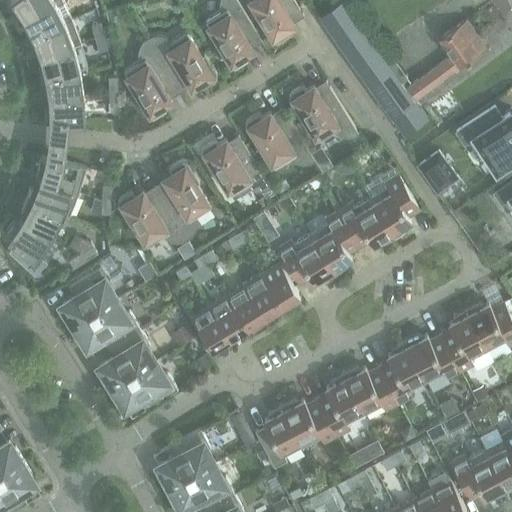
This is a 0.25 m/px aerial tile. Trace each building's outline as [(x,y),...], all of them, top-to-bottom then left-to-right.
[(50,0),(8,0),(20,15),(21,17),(50,0)] [(50,0),(21,17),(22,19),(29,36),(66,20),(72,18),(63,0),(50,0)] [(236,66),(237,65),(248,58),(245,53),(253,48),(248,40),(259,34),(238,0),(222,0),(222,4),(223,9),(206,19),(220,42),(217,44),(228,63),(229,63),(230,65),(232,66),(233,66),(234,66),(236,66)] [(276,40),(278,40),(290,33),(287,28),(295,23),(290,15),(301,8),(295,0),(251,0),(262,17),(259,19),(270,37),(271,38),(271,39),(272,40),(274,40),(275,40),(276,40)] [(344,0),(339,0),(320,14),(327,24),(395,120),(405,134),(428,117),(415,98),(406,87),(402,80),(408,75),(395,57),(388,62),(344,0)] [(117,8),(106,10),(108,20),(115,18),(118,14),(117,8)] [(453,54),(406,87),(415,98),(442,78),(446,82),(458,73),(456,68),(478,53),(471,43),(478,37),(465,19),(440,37),(453,54)] [(37,55),(75,43),(66,20),(29,36),(37,53),(37,55)] [(101,21),(92,23),(95,37),(105,35),(101,21)] [(217,72),(216,71),(205,52),(202,54),(187,30),(170,41),(167,38),(163,36),(158,36),(154,36),(149,38),(148,38),(182,92),(200,81),(203,86),(214,79),(215,78),(216,77),(217,75),(217,74),(217,73),(217,72)] [(99,51),(108,48),(105,35),(95,37),(99,51)] [(154,116),(155,115),(167,108),(164,103),(182,92),(148,38),(145,42),(142,46),(141,50),(140,54),(141,59),(124,69),(138,93),(135,95),(147,113),(148,114),(149,115),(151,116),(152,116),(154,116)] [(88,66),(82,42),(75,43),(37,55),(38,57),(42,75),(81,68),(88,66)] [(111,61),(109,53),(96,57),(97,65),(111,61)] [(45,96),(84,92),(81,68),(42,75),(45,93),(45,96)] [(118,75),(109,76),(109,90),(119,90),(118,75)] [(290,98),(302,118),(305,116),(319,139),(336,128),(339,131),(344,133),(348,134),(353,133),(357,131),(358,131),(330,85),(319,91),(314,83),(306,88),(303,84),(292,90),(291,91),(290,93),(290,94),(289,95),(289,96),(289,97),(290,98)] [(110,105),(119,105),(119,90),(109,90),(110,105)] [(45,117),(85,118),(84,92),(45,96),(46,98),(45,117)] [(495,104),(457,130),(465,142),(472,137),(474,136),(475,136),(496,167),(495,168),(497,170),(499,168),(511,159),(511,109),(511,110),(511,111),(503,116),(495,104)] [(246,125),(258,145),(261,143),(276,166),(292,155),(296,158),(300,160),(304,161),(309,160),(313,158),(314,158),(286,112),(275,118),(270,110),(262,115),(259,111),(249,117),(248,118),(247,119),(246,119),(246,121),(245,122),(246,124),(246,125)] [(202,152),(214,172),(217,170),(231,193),(248,183),(252,185),(256,187),(261,188),(265,187),(269,185),(270,186),(271,185),(243,138),(231,145),(227,137),(219,142),(216,138),(204,144),(203,145),(203,146),(202,147),(202,149),(202,150),(202,151),(202,152)] [(439,149),(418,165),(437,191),(459,176),(439,149)] [(73,188),(80,191),(86,165),(80,164),(41,155),(37,173),(36,176),(73,188)] [(328,156),(318,162),(324,171),(333,165),(328,156)] [(182,159),(181,159),(169,166),(172,171),(164,176),(169,184),(159,190),(187,236),(188,236),(187,236),(191,233),(193,229),(195,225),(195,220),(195,216),(211,205),(197,182),(200,180),(189,162),(188,161),(187,160),(186,159),(185,159),(183,159),(182,159)] [(319,177),(322,183),(324,185),(332,180),(327,171),(319,177)] [(404,229),(407,227),(409,225),(406,223),(412,219),(409,214),(420,207),(398,172),(386,180),(389,184),(371,195),(396,235),(401,232),(404,229)] [(63,212),(69,215),(79,191),(80,191),(73,188),(36,176),(35,178),(27,195),(63,211),(63,212)] [(276,183),(281,191),(290,185),(285,177),(276,183)] [(315,187),(322,183),(319,177),(312,181),(315,187)] [(511,178),(494,190),(501,202),(508,196),(511,195),(511,196),(511,178)] [(112,184),(103,183),(102,198),(112,198),(112,184)] [(119,203),(119,204),(131,223),(134,221),(148,244),(165,234),(169,236),(173,238),(177,239),(182,238),(186,236),(187,237),(187,236),(159,190),(148,197),(143,189),(135,193),(132,189),(122,195),(120,196),(120,197),(119,198),(119,199),(119,200),(119,202),(119,203)] [(27,195),(19,211),(18,213),(51,233),(63,212),(63,211),(27,195)] [(391,238),(393,237),(396,235),(371,195),(353,206),(350,202),(339,209),(360,244),(371,237),(374,242),(380,239),(381,242),(387,240),(391,238)] [(101,213),(111,213),(112,198),(102,198),(101,213)] [(343,268),(347,264),(349,262),(347,259),(352,255),(350,251),(360,244),(339,209),(327,216),(330,221),(312,232),(337,272),(341,269),(343,268)] [(56,236),(51,233),(18,213),(13,210),(1,227),(8,232),(1,242),(28,265),(37,253),(45,242),(50,245),(56,236)] [(243,210),(235,215),(239,223),(247,218),(243,210)] [(253,236),(247,226),(238,232),(243,241),(253,236)] [(228,238),(234,247),(243,241),(238,232),(228,238)] [(329,276),(334,274),(337,272),(312,232),(294,243),(291,238),(279,246),(300,281),(312,274),(315,279),(320,275),(322,279),(325,278),(329,276)] [(98,252),(93,244),(81,252),(86,260),(98,252)] [(146,280),(158,272),(143,247),(131,255),(146,280)] [(209,263),(218,257),(212,248),(203,253),(209,263)] [(69,259),(74,267),(86,260),(81,252),(69,259)] [(193,259),(199,269),(209,263),(203,253),(193,259)] [(301,294),(280,260),(262,271),(283,305),(301,294)] [(66,309),(64,310),(73,325),(117,298),(108,284),(112,281),(102,264),(69,284),(76,294),(62,303),(66,309)] [(176,270),(182,279),(191,274),(186,264),(176,270)] [(283,305),(262,271),(244,282),(265,316),(283,305)] [(265,316),(244,282),(227,293),(248,327),(265,316)] [(248,327),(227,293),(210,303),(231,337),(248,327)] [(130,309),(126,312),(117,298),(73,325),(82,339),(84,338),(88,344),(102,336),(108,346),(140,326),(130,309)] [(467,306),(489,348),(507,338),(509,343),(511,341),(511,315),(509,311),(504,300),(492,306),(489,301),(483,304),(482,300),(477,302),(472,304),(467,306)] [(192,314),(213,348),(231,337),(210,303),(192,314)] [(458,312),(453,315),(456,318),(450,321),(453,326),(441,332),(461,369),(474,362),(471,357),(489,348),(467,306),(462,309),(458,312)] [(180,345),(197,334),(188,320),(171,331),(180,345)] [(146,345),(150,342),(140,326),(108,346),(114,355),(100,364),(104,370),(102,372),(111,386),(155,359),(146,345)] [(410,336),(405,338),(427,380),(445,371),(447,376),(461,369),(441,332),(430,338),(428,333),(422,336),(420,332),(415,334),(410,336)] [(396,344),(392,347),(394,350),(388,353),(391,359),(380,364),(399,401),(411,394),(409,389),(427,380),(405,338),(401,341),(396,344)] [(204,369),(213,363),(206,351),(197,357),(204,369)] [(168,370),(164,373),(155,359),(111,386),(120,400),(122,399),(126,406),(139,397),(146,408),(178,388),(168,370)] [(348,368),(344,370),(365,412),(383,403),(385,408),(399,401),(380,364),(368,370),(366,365),(360,368),(359,365),(354,366),(348,368)] [(332,382),(326,386),(329,391),(318,396),(337,433),(350,426),(347,421),(365,412),(344,370),(339,373),(334,376),(330,380),(332,382)] [(480,398),(490,393),(485,382),(475,388),(480,398)] [(282,402),(304,444),(321,435),(323,440),(337,433),(318,396),(307,402),(304,397),(298,400),(297,397),(292,398),(287,400),(282,402)] [(447,418),(461,411),(454,397),(440,404),(447,418)] [(284,454),(304,444),(282,402),(277,405),(273,408),(268,412),(271,415),(265,418),(267,423),(256,429),(263,443),(270,456),(275,465),(287,459),(284,454)] [(469,410),(474,420),(489,411),(484,402),(469,410)] [(432,421),(433,425),(442,420),(437,411),(435,413),(433,417),(432,421)] [(240,412),(231,416),(238,429),(247,425),(243,418),(240,412)] [(442,420),(433,425),(429,427),(435,439),(448,432),(442,420)] [(406,439),(415,434),(410,424),(401,429),(406,439)] [(163,470),(160,471),(168,486),(214,462),(206,447),(211,445),(201,427),(168,445),(173,456),(159,463),(163,470)] [(503,439),(486,448),(508,490),(511,487),(511,428),(501,434),(503,439)] [(410,444),(415,455),(425,449),(420,439),(410,444)] [(9,440),(0,446),(0,474),(24,460),(16,445),(13,447),(9,440)] [(261,460),(270,456),(263,443),(255,448),(261,460)] [(466,452),(453,459),(472,496),(483,490),(486,495),(492,492),(493,495),(498,494),(503,492),(508,490),(486,448),(468,457),(466,452)] [(397,464),(407,459),(402,449),(392,454),(397,464)] [(382,459),(387,469),(397,464),(392,454),(382,459)] [(354,455),(350,457),(354,466),(363,461),(361,456),(354,455)] [(31,476),(33,474),(24,460),(0,474),(0,511),(8,511),(28,501),(21,490),(35,482),(31,476)] [(226,474),(222,477),(214,462),(168,486),(176,501),(178,500),(182,506),(196,499),(201,509),(235,492),(226,474)] [(361,483),(371,478),(365,467),(355,473),(361,483)] [(428,479),(432,488),(445,511),(465,511),(469,510),(468,509),(451,478),(450,478),(446,470),(428,479)] [(351,488),(361,483),(355,473),(346,478),(351,488)] [(293,498),(303,493),(300,486),(289,492),(293,498)] [(334,496),(329,486),(319,491),(324,501),(334,496)] [(445,511),(432,488),(414,497),(422,511),(445,511)] [(314,506),(324,501),(319,491),(309,496),(314,506)] [(240,511),(244,509),(235,492),(201,509),(202,511),(240,511)] [(285,496),(276,500),(281,509),(289,504),(285,496)] [(396,507),(399,511),(422,511),(414,497),(396,507)]
